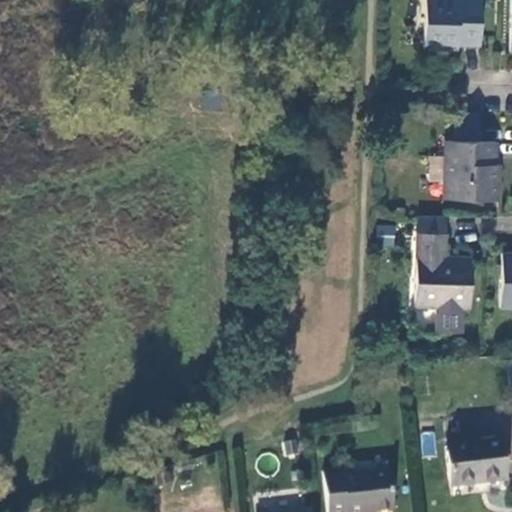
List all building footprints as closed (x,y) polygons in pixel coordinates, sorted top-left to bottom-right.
[(482,0),(427,0),(426,48),(459,49),(459,45),(482,46),(482,0)] [(495,143),(447,142),(444,197),(498,199),(500,167),(495,167),(495,143)] [(418,215),(417,233),(413,307),(438,308),(437,333),(463,334),(464,309),(471,309),(471,262),(444,260),(446,215),(418,215)] [(511,306),(511,252),(502,252),(500,306),(511,306)] [(423,454),(435,452),(432,431),(420,433),(423,454)] [(504,483),(500,443),(445,449),(449,489),(504,483)] [(373,511),(392,510),(388,472),(344,477),(343,471),(323,473),(328,511),(373,511)]
